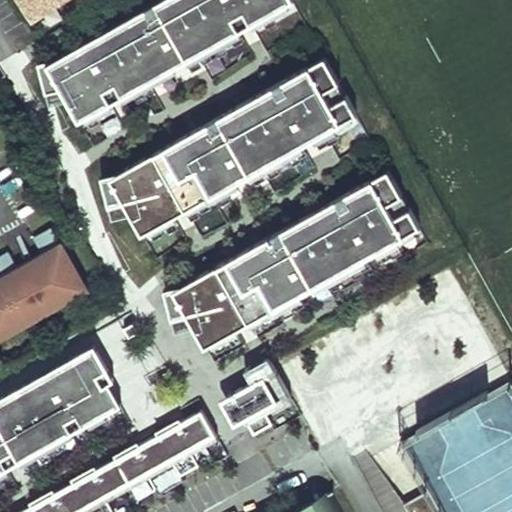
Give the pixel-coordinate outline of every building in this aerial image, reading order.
[(19,0),(29,16),(55,0),(19,0)] [(148,0),(46,61),(79,117),(277,0),(148,0)] [(323,46),(112,172),(145,228),(356,103),(323,46)] [(389,158),(177,283),(210,339),(421,213),(389,158)] [(0,280),(0,340),(89,291),(63,246),(0,280)] [(104,338),(99,341),(117,374),(122,371),(104,338)] [(99,341),(0,396),(0,471),(120,404),(107,380),(117,374),(99,341)] [(258,373),(237,385),(261,426),(279,415),(270,399),(296,384),(274,348),(271,349),(278,361),(258,373)] [(278,361),(271,349),(251,361),(258,373),(278,361)] [(117,374),(107,380),(120,404),(131,398),(117,374)] [(417,435),(405,441),(434,494),(404,511),(511,511),(511,390),(509,384),(487,397),(485,393),(416,433),(417,435)] [(210,404),(16,511),(74,511),(94,501),(100,511),(113,511),(122,507),(113,490),(137,477),(147,493),(165,483),(156,466),(179,453),(189,470),(207,459),(198,443),(224,428),(210,404)] [(338,511),(327,491),(290,511),(338,511)]
